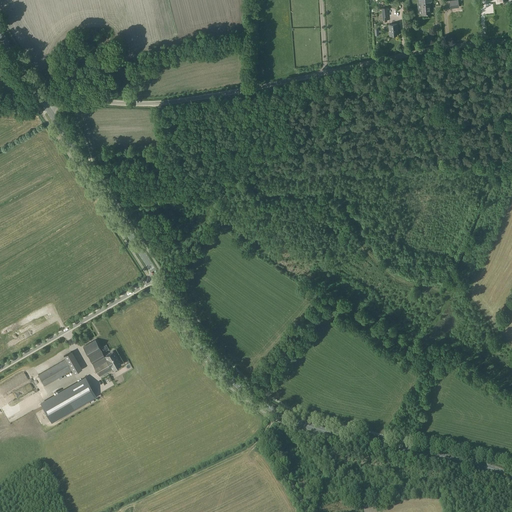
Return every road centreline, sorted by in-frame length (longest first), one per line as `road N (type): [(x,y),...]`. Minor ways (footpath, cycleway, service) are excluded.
road 1 (unclassified): [(47,110),(189,102),(423,52),(511,42)]
road 2 (secondary): [(511,476),(274,407),(221,362),(152,274)]
road 3 (secondary): [(152,274),(47,110)]
road 4 (unclassified): [(0,367),(152,274)]
road 5 (track): [(118,511),(261,438)]
road 6 (track): [(279,402),(261,438),(307,511)]
